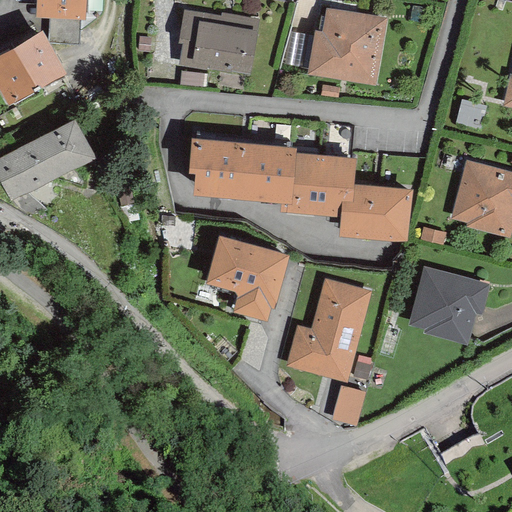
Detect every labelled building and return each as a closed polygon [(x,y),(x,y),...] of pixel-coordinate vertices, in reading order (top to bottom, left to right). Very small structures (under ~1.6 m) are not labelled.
[(80,12),(81,0),(39,0),(39,9),(49,9),(80,12)] [(79,42),(80,12),(49,9),(47,39),(79,42)] [(248,68),(258,17),(219,10),(218,15),(187,9),(177,62),(208,68),(210,61),(248,68)] [(371,79),(382,19),(329,10),(325,33),(317,31),(311,68),(371,79)] [(0,71),(12,93),(57,68),(39,35),(0,57),(0,71)] [(148,50),(150,37),(139,35),(137,49),(148,50)] [(51,124),(80,108),(57,68),(28,84),(51,124)] [(337,97),(339,86),(322,83),(320,94),(337,97)] [(480,127),(486,104),(462,97),(456,121),(480,127)] [(0,171),(12,195),(90,152),(72,120),(0,160),(0,171)] [(337,235),(407,241),(411,190),(354,185),(356,159),(298,154),(298,147),(195,137),(192,169),(200,170),(198,192),(277,199),(276,212),(338,217),(337,235)] [(511,173),(467,163),(456,213),(472,217),(471,220),(507,228),(511,208),(511,173)] [(28,216),(44,207),(25,188),(12,195),(21,211),(28,216)] [(442,243),(445,230),(423,224),(420,237),(442,243)] [(298,259),(228,237),(213,285),(248,296),(243,310),(272,320),(276,306),(282,308),(298,259)] [(478,304),(483,283),(424,269),(413,320),(429,323),(428,328),(464,336),(472,303),(478,304)] [(378,294),(332,282),(319,332),(301,327),(289,371),(354,388),(378,294)] [(391,358),(398,332),(387,329),(381,356),(391,358)] [(363,393),(340,387),(332,421),(355,426),(363,393)]
